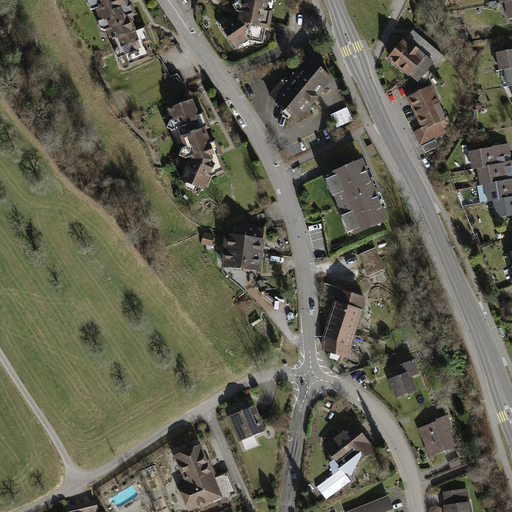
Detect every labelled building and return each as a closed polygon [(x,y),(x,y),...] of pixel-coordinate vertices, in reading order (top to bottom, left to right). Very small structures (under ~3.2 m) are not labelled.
[(119,0),(88,0),(102,29),(128,18),(119,0)] [(264,0),(238,0),(235,16),(259,33),(264,0)] [(511,0),(499,0),(501,4),(506,3),(510,20),(511,19),(511,0)] [(128,18),(102,29),(111,52),(137,41),(128,18)] [(236,21),(223,29),(233,46),(246,38),(236,21)] [(466,34),(465,25),(453,27),(455,36),(466,34)] [(403,41),(387,60),(408,78),(409,77),(418,85),(434,66),(437,68),(445,58),(413,31),(404,42),(403,41)] [(511,49),(494,53),(499,74),(504,73),(507,90),(511,88),(511,49)] [(305,55),(270,95),(296,118),(331,78),(305,55)] [(432,87),(407,99),(421,130),(414,133),(420,147),(453,131),(447,118),(446,119),(439,105),(441,104),(432,87)] [(190,162),(181,183),(205,194),(211,180),(213,180),(217,179),(218,179),(228,175),(222,159),(224,158),(217,140),(211,143),(207,132),(212,130),(205,112),(199,114),(194,101),(168,110),(173,121),(170,122),(168,130),(175,133),(179,131),(186,151),(183,152),(180,159),(187,162),(190,161),(190,162)] [(349,101),(340,101),(340,123),(350,123),(349,101)] [(511,154),(510,142),(467,150),(471,171),(477,170),(480,187),(485,186),(488,202),(494,201),(497,217),(511,214),(511,159),(506,161),(505,156),(511,154)] [(360,156),(324,171),(349,231),(386,216),(360,156)] [(240,234),(226,232),(222,266),(263,271),(267,237),(264,236),(265,228),(241,225),(240,234)] [(215,234),(205,231),(201,244),(212,247),(215,234)] [(374,249),(359,256),(367,274),(382,267),(374,249)] [(334,300),(338,288),(324,283),(322,299),(333,301),(333,299),(334,300)] [(322,335),(321,350),(350,358),(351,344),(362,308),(365,295),(338,288),(334,300),(333,299),(333,301),(322,335)] [(403,373),(388,379),(396,398),(412,392),(418,389),(413,376),(420,373),(415,359),(400,364),(403,373)] [(256,404),(228,416),(239,442),(267,430),(256,404)] [(437,421),(418,428),(430,457),(457,446),(451,431),(453,430),(447,415),(436,419),(437,421)] [(355,421),(324,445),(336,461),(354,447),(359,452),(354,456),(359,462),(376,449),(355,421)] [(199,442),(175,452),(187,480),(176,485),(187,511),(222,496),(199,442)] [(438,465),(463,461),(461,452),(436,456),(438,465)] [(469,511),(467,489),(443,492),(445,511),(469,511)] [(393,511),(387,496),(348,511),(393,511)] [(66,507),(67,511),(99,511),(96,499),(66,507)]
